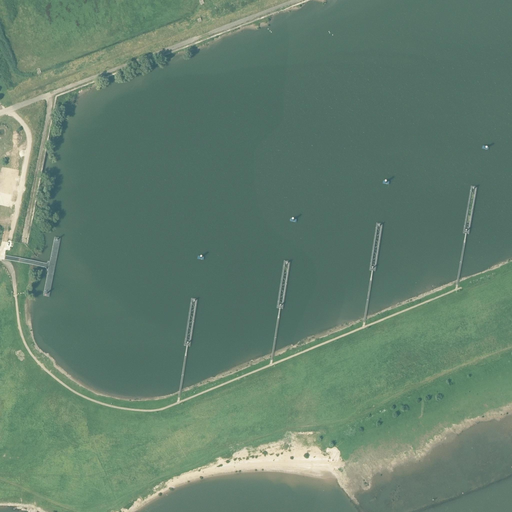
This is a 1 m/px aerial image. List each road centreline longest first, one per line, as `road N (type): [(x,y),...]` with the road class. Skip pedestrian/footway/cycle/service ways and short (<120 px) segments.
road 1 (unclassified): [(53,93),(297,0)]
road 2 (unclassified): [(23,241),(53,93)]
